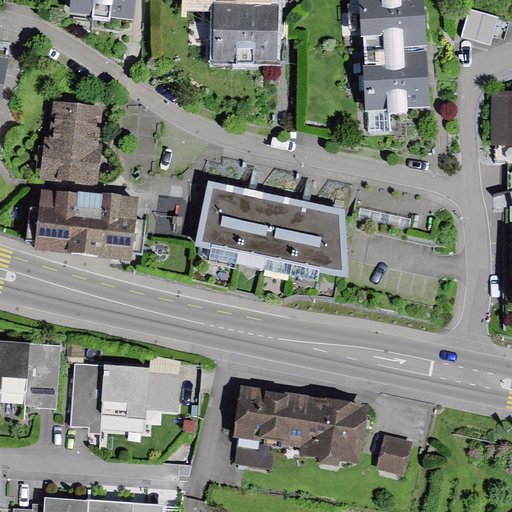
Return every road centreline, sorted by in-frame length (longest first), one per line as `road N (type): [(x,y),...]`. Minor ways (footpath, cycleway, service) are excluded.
road 1 (residential): [(476,192),(243,145),(185,124),(38,27),(0,21)]
road 2 (primary): [(472,376),(82,298),(0,271)]
road 3 (residential): [(472,376),(482,283),(476,192)]
road 4 (residential): [(0,460),(175,473)]
road 5 (track): [(245,334),(199,488)]
road 6 (residential): [(511,57),(477,76),(476,192)]
